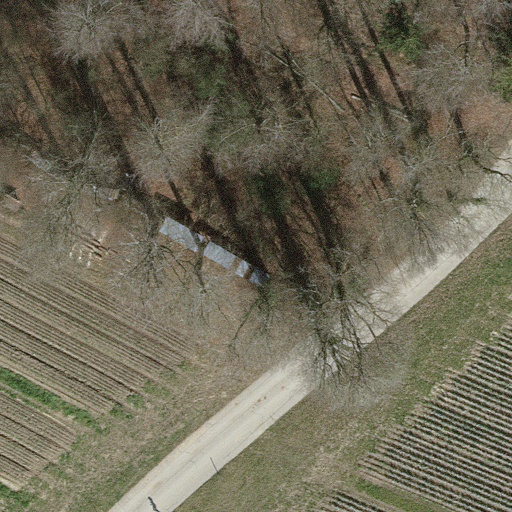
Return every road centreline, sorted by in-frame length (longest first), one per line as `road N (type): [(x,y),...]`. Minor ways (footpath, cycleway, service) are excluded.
road 1 (unclassified): [(137,511),(511,179)]
road 2 (track): [(511,138),(226,0)]
